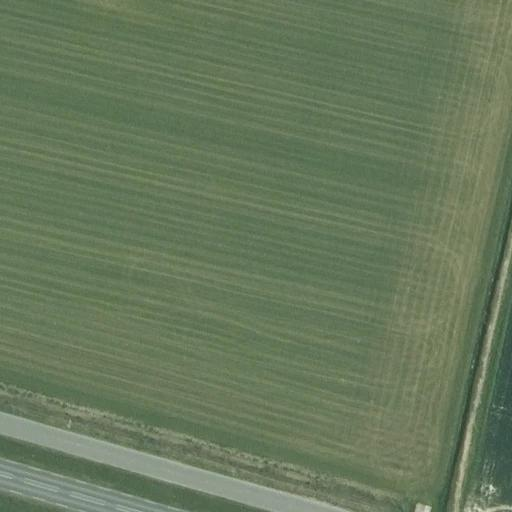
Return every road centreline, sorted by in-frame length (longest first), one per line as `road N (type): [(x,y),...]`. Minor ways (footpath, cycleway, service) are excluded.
road 1 (unclassified): [(0,422),(311,511)]
road 2 (primary): [(132,511),(0,474)]
